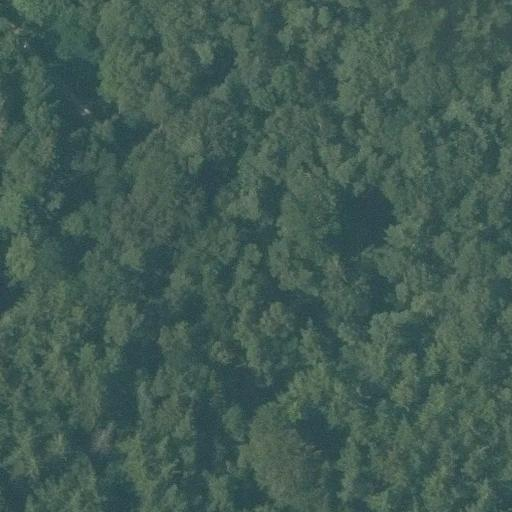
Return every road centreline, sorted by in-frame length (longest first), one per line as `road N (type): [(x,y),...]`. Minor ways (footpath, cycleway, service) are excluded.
road 1 (track): [(0,16),(83,106),(212,281)]
road 2 (track): [(212,281),(300,0)]
road 3 (track): [(317,511),(263,418),(212,281)]
